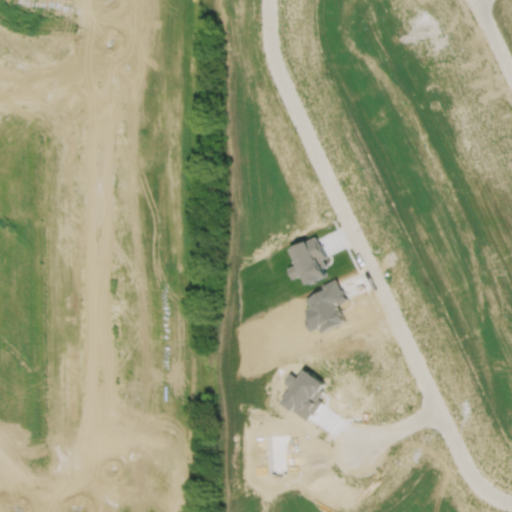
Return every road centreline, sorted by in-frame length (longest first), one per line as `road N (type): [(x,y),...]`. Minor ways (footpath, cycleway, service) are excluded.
road 1 (residential): [(477,0),(264,24),(272,68),(446,443),(471,484),(511,499)]
road 2 (residential): [(88,511),(99,490),(92,0)]
